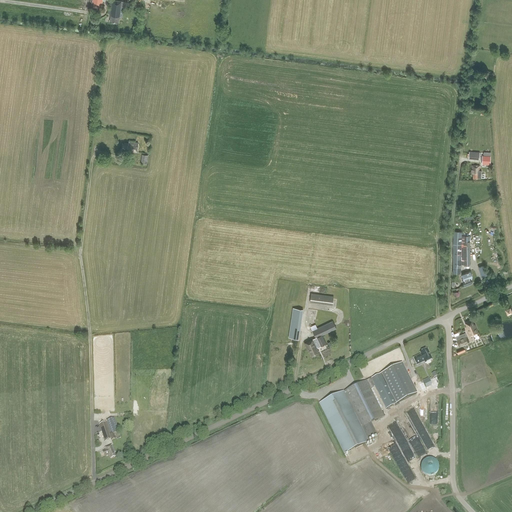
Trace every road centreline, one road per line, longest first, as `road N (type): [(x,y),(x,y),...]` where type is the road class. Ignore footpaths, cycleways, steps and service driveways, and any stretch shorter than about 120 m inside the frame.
road 1 (unclassified): [(29,511),(511,286)]
road 2 (track): [(96,480),(80,254),(96,150)]
road 3 (track): [(447,316),(480,0)]
